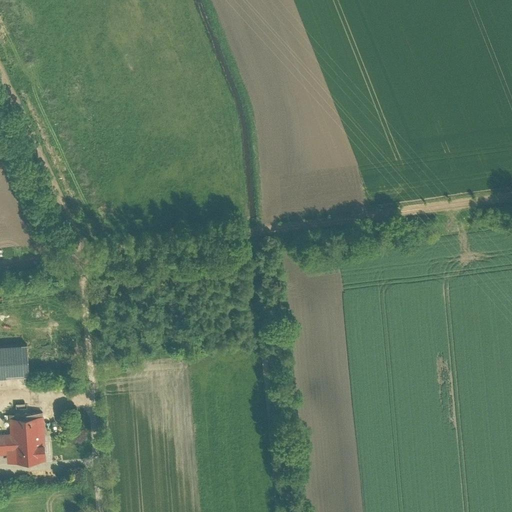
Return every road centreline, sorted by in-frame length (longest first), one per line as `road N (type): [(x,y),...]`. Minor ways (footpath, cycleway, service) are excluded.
road 1 (track): [(511,194),(82,255)]
road 2 (residential): [(82,255),(100,511)]
road 3 (track): [(82,255),(0,68)]
